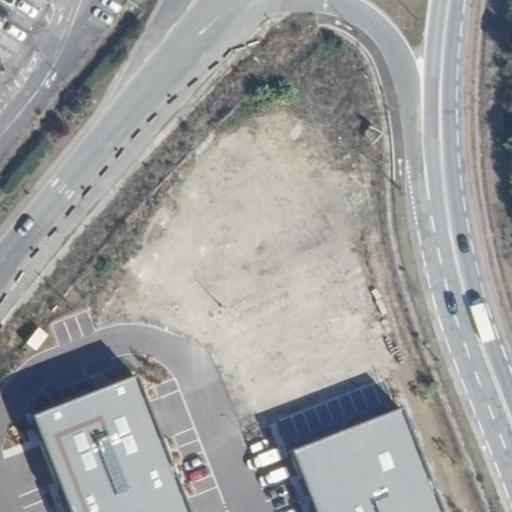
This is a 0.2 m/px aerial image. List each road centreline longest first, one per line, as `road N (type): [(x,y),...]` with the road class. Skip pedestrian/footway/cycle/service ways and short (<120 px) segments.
road 1 (unclassified): [(223,8),(0,270)]
road 2 (unclassified): [(321,0),(378,27),(394,50),(425,166),(441,194)]
road 3 (primary): [(511,423),(441,194)]
road 4 (primary): [(441,194),(449,0)]
